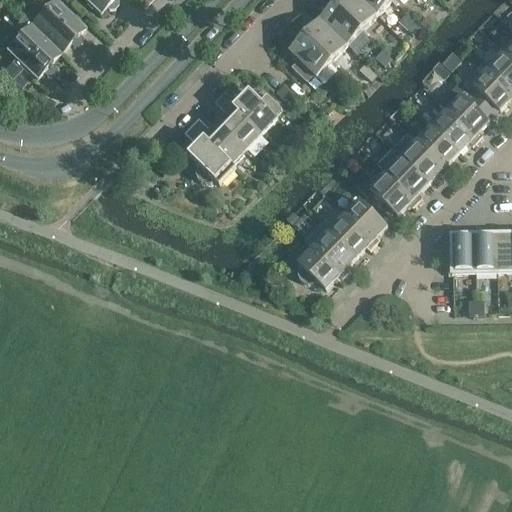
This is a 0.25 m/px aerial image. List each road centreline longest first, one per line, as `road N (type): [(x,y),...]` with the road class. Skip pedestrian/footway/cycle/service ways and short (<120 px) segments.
road 1 (secondary): [(0,158),(68,165),(106,141),(244,0)]
road 2 (secondary): [(216,0),(101,113),(52,136),(0,133)]
road 3 (residential): [(346,318),(511,146)]
road 4 (residential): [(288,0),(150,142)]
road 5 (residential): [(167,0),(71,106)]
